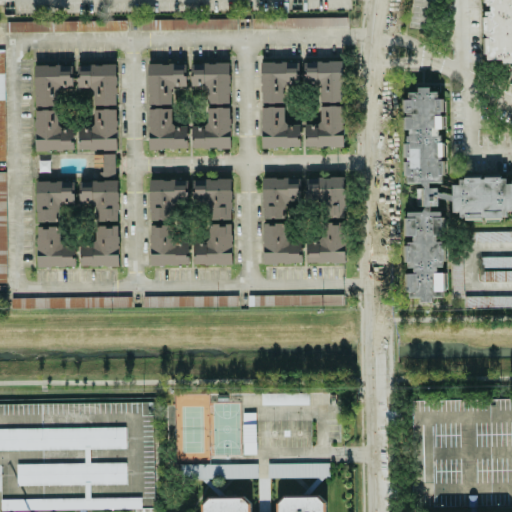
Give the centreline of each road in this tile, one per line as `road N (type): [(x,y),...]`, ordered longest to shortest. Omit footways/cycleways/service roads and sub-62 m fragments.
road 1 (tertiary): [(379,0),(373,329)]
road 2 (tertiary): [(374,373),(377,511)]
